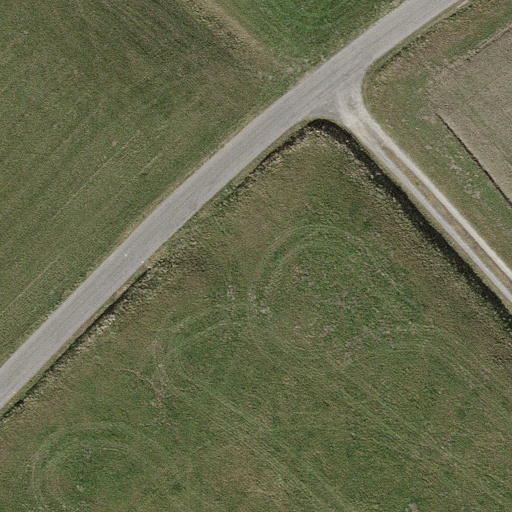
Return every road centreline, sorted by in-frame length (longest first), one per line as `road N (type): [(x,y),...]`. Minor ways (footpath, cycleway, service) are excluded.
road 1 (residential): [(434,0),(196,193),(0,389)]
road 2 (track): [(325,83),(511,287)]
